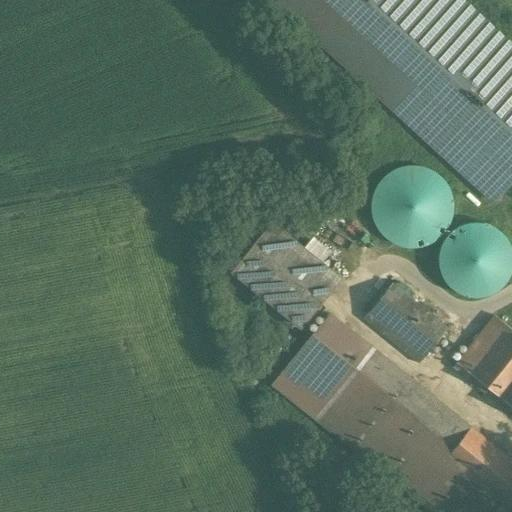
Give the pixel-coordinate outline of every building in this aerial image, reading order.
[(511,182),(511,49),(457,0),(274,0),(495,201),(511,182)] [(441,244),(446,171),(376,165),(370,238),(441,244)] [(441,292),(507,290),(505,221),(456,222),(456,234),(439,235),(441,292)] [(339,278),(271,224),(232,272),(300,326),(339,278)] [(390,283),(363,318),(419,364),(447,328),(390,283)] [(274,383),(318,420),(373,351),(328,315),(274,383)] [(456,362),(499,396),(511,380),(511,329),(494,315),(456,362)] [(469,428),(373,351),(318,420),(432,511),(486,511),(497,499),(445,457),(469,428)] [(511,380),(499,396),(511,406),(511,380)] [(511,462),(469,428),(445,457),(497,499),(511,510),(511,462)]
